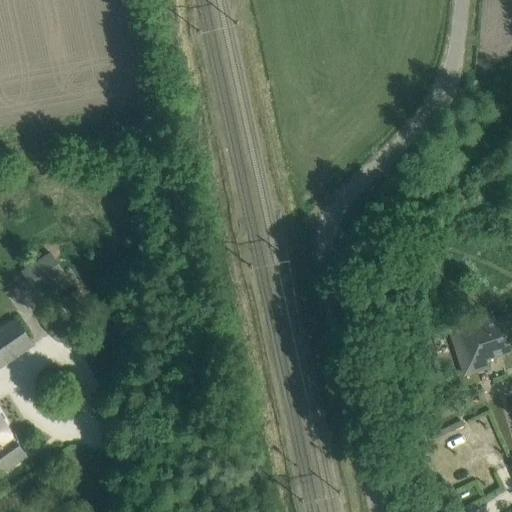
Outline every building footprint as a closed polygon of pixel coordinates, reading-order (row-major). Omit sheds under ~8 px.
[(64,272),(50,251),(21,270),(35,291),(64,272)] [(446,324),(464,376),(489,367),(486,360),(511,351),(511,328),(508,314),(494,318),(491,309),(446,324)] [(0,367),(33,345),(15,316),(0,327),(0,367)] [(12,435),(0,415),(0,473),(26,455),(12,435)] [(395,469),(420,462),(416,443),(390,450),(395,469)]
